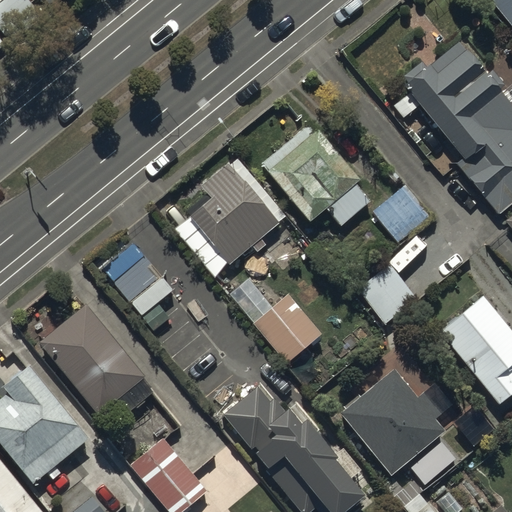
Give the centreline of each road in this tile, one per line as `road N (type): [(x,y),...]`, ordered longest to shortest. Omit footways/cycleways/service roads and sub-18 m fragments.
road 1 (secondary): [(317,0),(0,259)]
road 2 (secondary): [(0,152),(185,0)]
